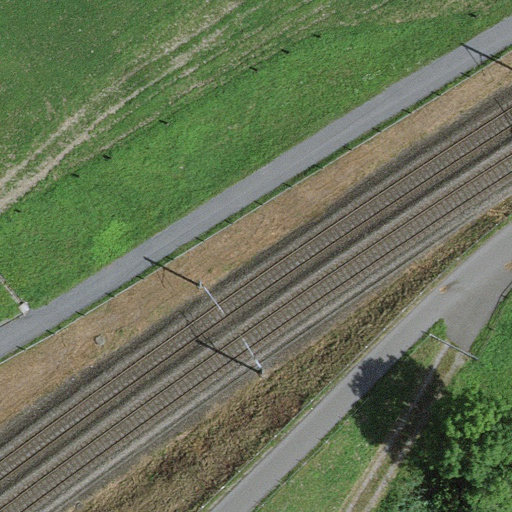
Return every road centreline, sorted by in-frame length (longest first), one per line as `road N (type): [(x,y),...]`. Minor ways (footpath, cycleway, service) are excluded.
road 1 (track): [(511,25),(0,332)]
road 2 (track): [(220,511),(511,237)]
road 3 (track): [(358,511),(465,322),(461,277)]
